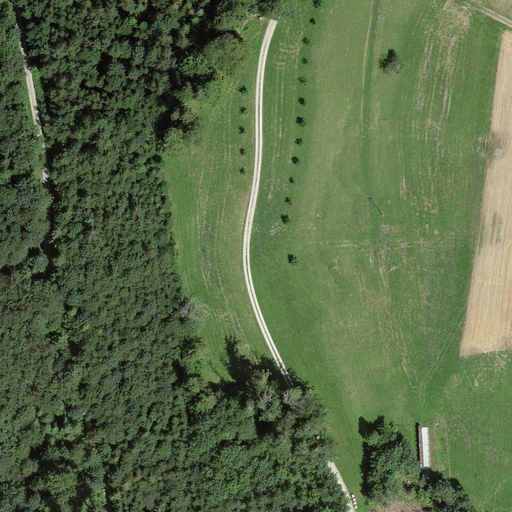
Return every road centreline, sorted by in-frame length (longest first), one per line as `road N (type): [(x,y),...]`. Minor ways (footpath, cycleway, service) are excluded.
road 1 (track): [(347,511),(247,278),(259,77),(279,0)]
road 2 (track): [(107,511),(46,265),(48,170),(13,0)]
